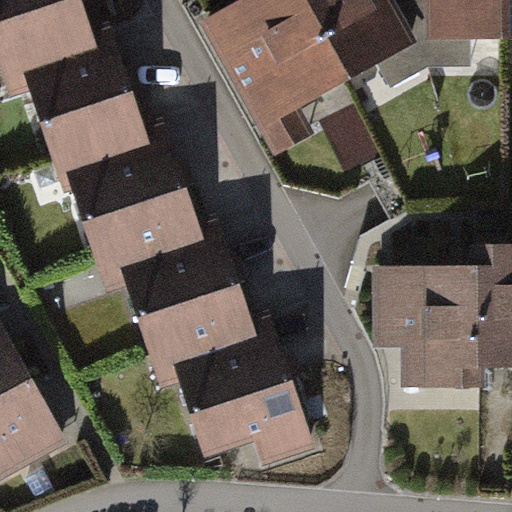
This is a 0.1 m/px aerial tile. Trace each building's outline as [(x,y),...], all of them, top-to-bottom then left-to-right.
[(103,27),(93,0),(0,0),(0,13),(24,79),(40,73),(111,48),(103,27)] [(406,0),(251,0),(211,22),(271,131),(431,44),(406,0)] [(511,0),(441,0),(441,36),(511,35),(511,0)] [(155,119),(119,21),(103,27),(111,48),(40,73),(77,173),(163,142),(155,119)] [(211,225),(170,114),(155,119),(163,142),(77,173),(115,277),(134,269),(216,240),(211,225)] [(264,320),(227,218),(211,225),(216,240),(134,269),(173,374),(191,367),(271,338),(264,320)] [(499,272),(389,269),(387,350),(420,351),(419,390),(511,392),(511,247),(499,247),(499,272)] [(0,323),(10,318),(0,299),(0,323)] [(328,454),(277,315),(264,320),(271,338),(191,367),(224,457),(262,443),(274,474),(328,454)] [(10,318),(0,323),(0,486),(79,445),(10,318)]
